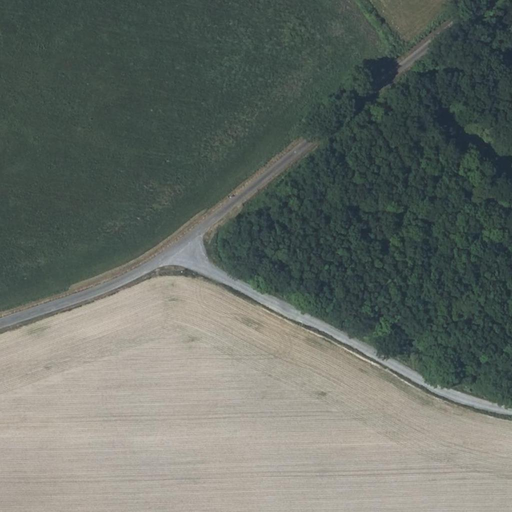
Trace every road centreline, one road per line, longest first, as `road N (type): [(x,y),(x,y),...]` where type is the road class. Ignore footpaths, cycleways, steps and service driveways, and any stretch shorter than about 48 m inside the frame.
road 1 (unclassified): [(490,0),(171,253),(75,300),(0,324)]
road 2 (track): [(171,253),(438,387),(511,408)]
